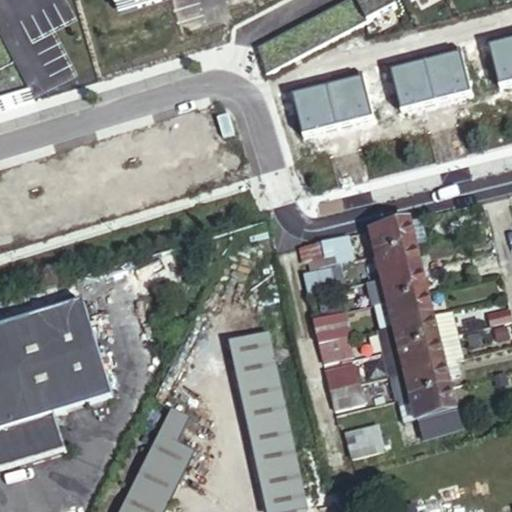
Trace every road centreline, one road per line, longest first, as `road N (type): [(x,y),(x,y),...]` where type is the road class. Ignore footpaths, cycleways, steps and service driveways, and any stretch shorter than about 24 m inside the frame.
road 1 (residential): [(235,88),(255,111),(288,234),(494,184)]
road 2 (residential): [(0,146),(197,85),(235,88)]
road 3 (residential): [(235,88),(251,28),(305,0)]
